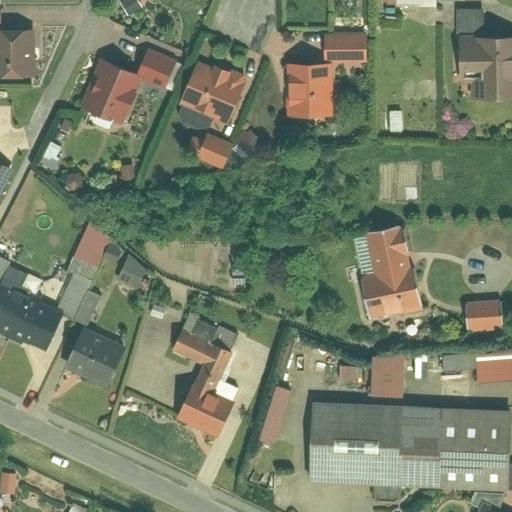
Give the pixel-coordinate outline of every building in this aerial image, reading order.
[(128,14),(140,6),(136,0),(121,0),(119,2),(128,14)] [(511,38),(487,38),(486,10),(460,10),(460,39),(460,79),(479,79),(479,98),(511,97),(511,38)] [(0,32),(0,82),(41,82),(40,32),(0,32)] [(329,37),(329,66),(294,66),(294,119),(341,119),(341,69),(372,69),(372,37),(329,37)] [(125,129),(149,81),(168,91),(181,64),(154,50),(140,77),(107,61),(83,109),(125,129)] [(217,71),(203,65),(185,106),(233,127),(254,80),(219,65),(217,71)] [(401,130),(401,111),(382,111),(382,130),(401,130)] [(0,201),(17,170),(0,161),(0,131),(2,128),(0,127),(0,201)] [(202,130),(191,155),(219,167),(230,143),(202,130)] [(50,142),(41,163),(51,167),(60,146),(50,142)] [(360,281),(368,318),(422,306),(404,226),(374,232),(383,276),(360,281)] [(116,276),(135,287),(147,267),(127,255),(116,276)] [(0,286),(0,331),(45,353),(65,310),(3,281),(0,286)] [(498,329),(498,300),(462,299),(461,328),(498,329)] [(66,368),(107,387),(127,343),(86,325),(66,368)] [(205,364),(197,380),(179,420),(220,440),(239,400),(218,390),(236,351),(188,329),(177,352),(205,364)] [(441,369),(474,367),(473,352),(441,354),(441,369)] [(511,352),(474,352),(474,379),(511,379),(511,352)] [(403,354),(369,354),(369,395),(402,396),(403,354)] [(275,384),(257,439),(274,444),(292,390),(275,384)] [(511,413),(315,405),(312,483),(413,483),(511,486),(511,413)] [(73,503),(68,511),(83,511),(85,508),(73,503)]
